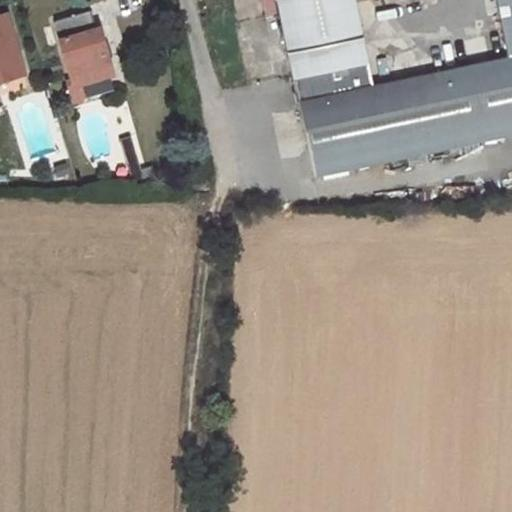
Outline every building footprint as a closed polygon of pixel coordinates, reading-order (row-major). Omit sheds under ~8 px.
[(372,86),(354,0),(276,0),(315,175),(511,134),(511,0),(494,0),(506,57),(372,86)] [(81,84),(112,75),(98,27),(95,29),(90,10),(71,16),(54,21),(71,80),(66,82),(72,105),(82,102),(84,97),(81,84)] [(0,80),(24,73),(6,14),(0,15),(0,80)] [(147,187),(131,134),(118,138),(123,156),(125,156),(135,192),(147,187)] [(66,163),(56,166),(59,176),(69,173),(66,163)] [(56,166),(51,168),(55,182),(70,178),(69,173),(59,176),(56,166)]
